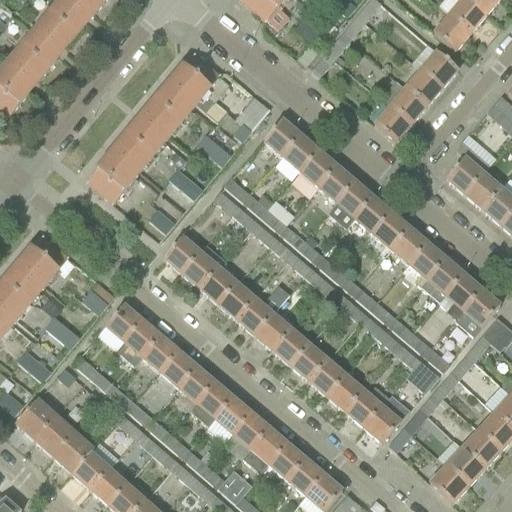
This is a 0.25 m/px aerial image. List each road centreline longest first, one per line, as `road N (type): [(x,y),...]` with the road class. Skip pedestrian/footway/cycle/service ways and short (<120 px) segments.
road 1 (residential): [(10,187),(395,511)]
road 2 (residential): [(401,185),(175,1)]
road 3 (residential): [(10,187),(175,1)]
road 4 (residential): [(511,57),(401,185)]
road 5 (residential): [(511,279),(401,185)]
